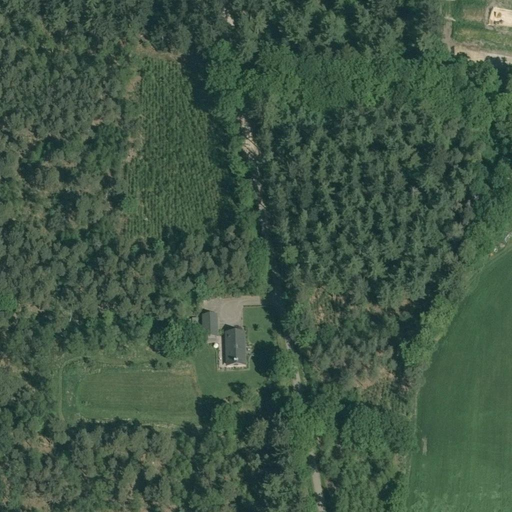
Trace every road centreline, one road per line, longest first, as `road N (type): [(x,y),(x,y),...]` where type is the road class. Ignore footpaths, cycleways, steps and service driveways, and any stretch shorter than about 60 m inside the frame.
road 1 (unclassified): [(321,511),(237,68)]
road 2 (track): [(242,99),(511,120)]
